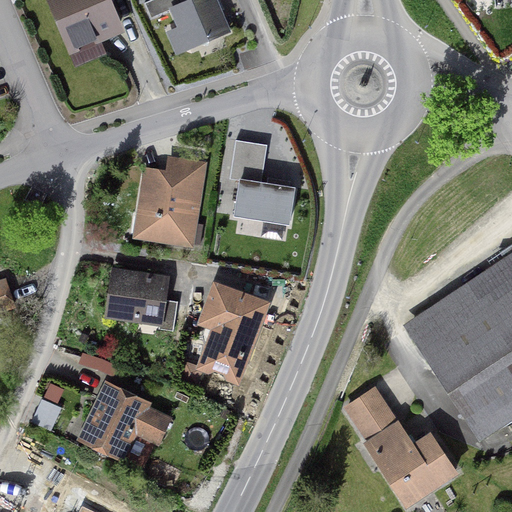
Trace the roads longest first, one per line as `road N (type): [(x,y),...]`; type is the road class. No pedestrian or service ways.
road 1 (track): [(511,109),(400,219),(272,511)]
road 2 (secondary): [(227,511),(334,275),(358,136)]
road 3 (residential): [(58,152),(279,93)]
road 4 (residential): [(58,152),(0,8)]
